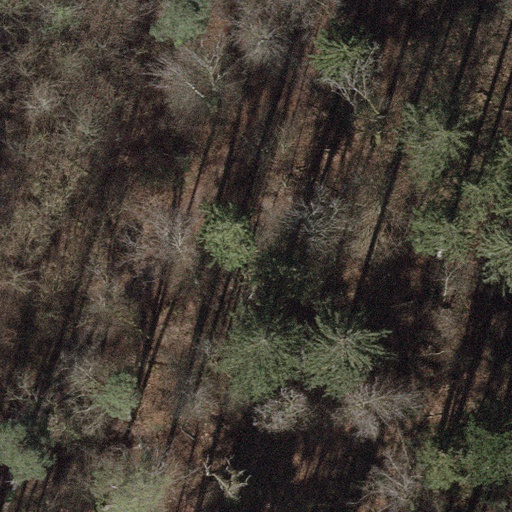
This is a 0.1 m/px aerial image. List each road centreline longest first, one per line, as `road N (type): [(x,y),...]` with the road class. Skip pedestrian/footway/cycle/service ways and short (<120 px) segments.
road 1 (track): [(511,436),(0,464)]
road 2 (track): [(0,442),(260,120)]
road 3 (track): [(260,120),(353,0)]
